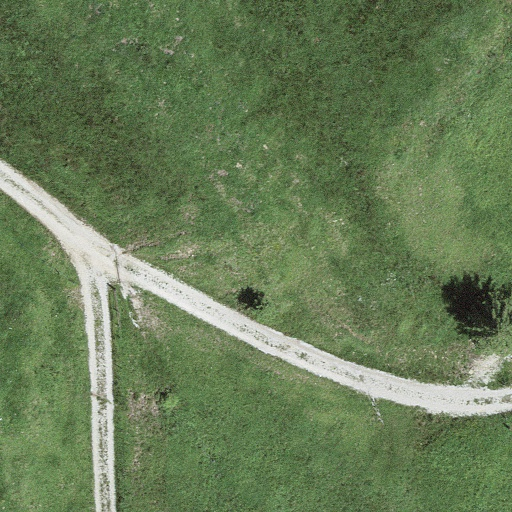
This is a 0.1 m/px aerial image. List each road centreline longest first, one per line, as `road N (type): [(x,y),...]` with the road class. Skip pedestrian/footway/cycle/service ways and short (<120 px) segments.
road 1 (track): [(0,181),(90,244),(245,331),(396,390),(442,401),(511,397)]
road 2 (track): [(90,244),(107,511)]
